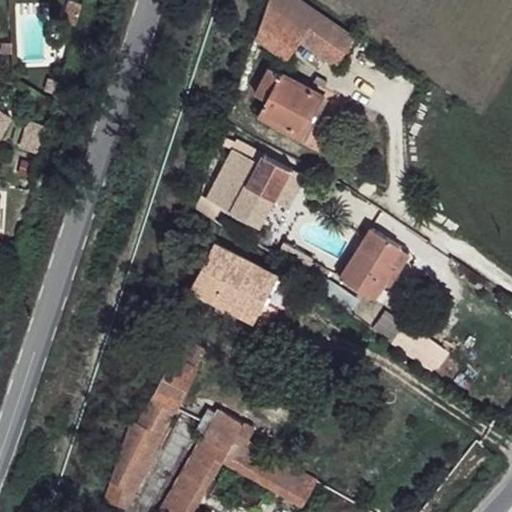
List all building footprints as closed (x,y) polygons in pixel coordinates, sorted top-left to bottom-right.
[(267,0),(264,29),(294,49),(308,29),(267,0)] [(302,0),(267,0),(308,29),(343,55),(355,37),(302,0)] [(270,66),(250,105),(264,113),(284,74),(270,66)] [(284,74),(264,113),(300,134),(322,95),(284,74)] [(0,134),(11,116),(0,109),(0,134)] [(238,134),(212,183),(265,212),(275,192),(260,185),(262,181),(292,196),(308,164),(267,142),(264,148),(238,134)] [(370,227),(342,273),(375,294),(394,266),(388,262),(398,246),(370,227)] [(216,244),(192,290),(250,322),(266,293),(282,301),(290,287),(274,278),(275,275),(216,244)] [(390,308),(380,318),(421,356),(431,346),(390,308)] [(173,356),(153,393),(175,405),(206,349),(173,332),(164,350),(173,356)] [(153,393),(139,427),(160,434),(175,405),(153,393)] [(204,437),(161,511),(189,511),(220,458),(301,503),(314,481),(247,441),(253,429),(220,410),(216,415),(204,437)] [(195,433),(204,437),(216,415),(208,410),(195,433)] [(132,424),(112,483),(131,490),(138,492),(160,434),(139,427),(132,424)] [(112,483),(105,501),(124,508),(131,490),(112,483)]
